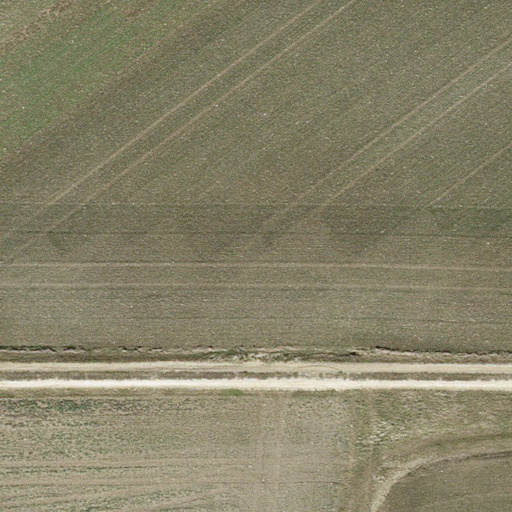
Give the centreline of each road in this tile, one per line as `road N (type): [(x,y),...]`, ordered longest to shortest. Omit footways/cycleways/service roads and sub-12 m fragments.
road 1 (track): [(0,393),(146,380),(511,385)]
road 2 (track): [(511,445),(398,456),(364,511)]
